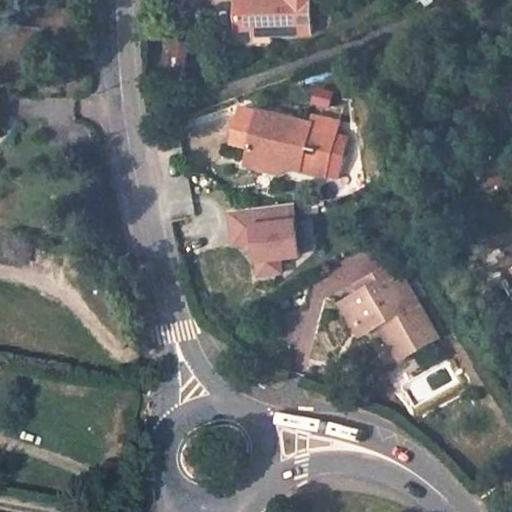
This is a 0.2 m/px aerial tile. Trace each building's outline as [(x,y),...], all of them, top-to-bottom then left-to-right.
[(223,0),(223,28),(273,26),(274,33),(311,32),(310,0),(223,0)] [(312,125),(260,112),(249,158),(285,167),(301,171),(312,125)] [(249,158),(247,167),(283,176),(285,167),(249,158)] [(295,204),(231,212),(236,246),(257,244),(261,276),(284,274),(282,259),(301,256),(295,204)] [(439,338),(397,265),(362,286),(366,293),(342,306),(356,331),(382,316),(386,322),(382,325),(401,359),(439,338)]
